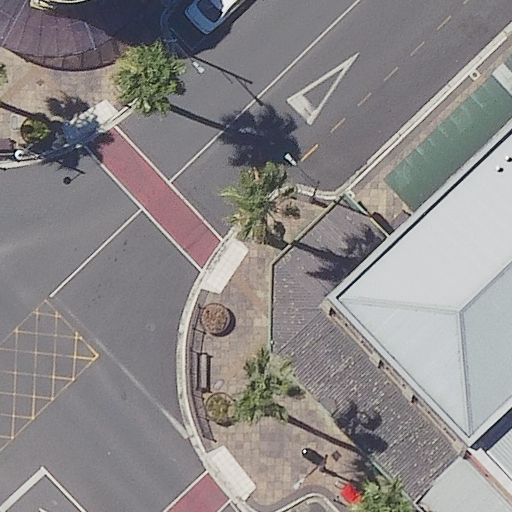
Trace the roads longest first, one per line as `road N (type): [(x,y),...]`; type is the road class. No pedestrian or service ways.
road 1 (unclassified): [(0,341),(361,0)]
road 2 (tertiary): [(88,511),(0,419)]
